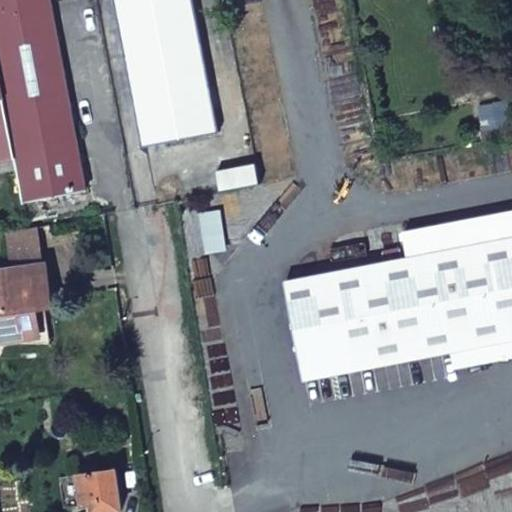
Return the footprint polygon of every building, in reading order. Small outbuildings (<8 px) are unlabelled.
[(0,0),(0,102),(7,101),(18,161),(27,204),(88,192),(51,0),(0,0)] [(220,134),(195,0),(115,0),(144,149),(220,134)] [(0,164),(18,161),(7,101),(0,102),(0,164)] [(498,140),(511,137),(508,103),(494,104),(498,140)] [(236,166),(240,190),(260,186),(255,162),(236,166)] [(223,244),(217,213),(200,216),(205,247),(223,244)] [(48,265),(42,229),(3,237),(8,271),(48,265)] [(511,240),(286,284),(306,382),(511,342),(511,240)] [(34,310),(54,308),(48,265),(8,271),(0,271),(0,336),(1,343),(39,339),(34,310)] [(101,474),(98,460),(77,464),(83,507),(92,506),(93,511),(115,511),(125,511),(119,471),(101,474)]
